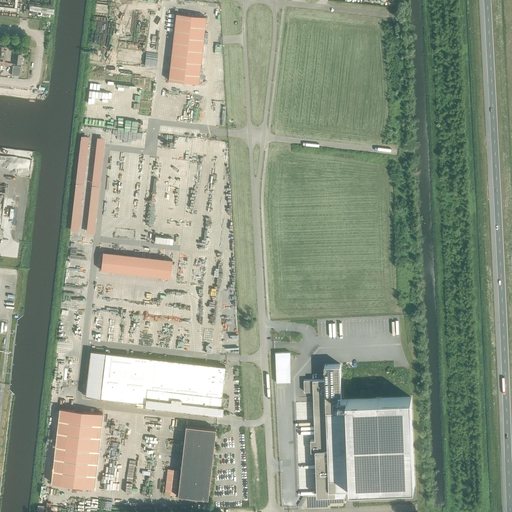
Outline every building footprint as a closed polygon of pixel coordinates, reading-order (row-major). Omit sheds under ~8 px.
[(168,80),(198,83),(206,17),(176,13),(168,80)] [(14,62),(13,64),(16,65),(16,63),(21,63),(22,53),(14,53),(13,62),(14,62)] [(21,65),(16,65),(13,64),(11,74),(19,75),(21,65)] [(78,232),(83,185),(75,184),(70,231),(78,232)] [(94,234),(99,187),(91,186),(86,233),(94,234)] [(171,259),(101,251),(99,269),(168,277),(171,259)] [(85,396),(145,403),(144,405),(217,414),(222,414),(223,407),(228,407),(229,397),(222,396),(225,366),(90,350),(85,396)] [(325,379),(304,380),(305,392),(313,391),(315,439),(311,439),(311,451),(316,451),(317,495),(342,495),(342,489),(351,488),(415,486),(411,397),(342,400),(340,364),(325,365),(325,379)] [(51,482),(94,487),(102,413),(60,408),(51,482)] [(177,495),(207,498),(215,428),(185,425),(177,495)] [(175,495),(179,470),(167,469),(164,494),(175,495)]
